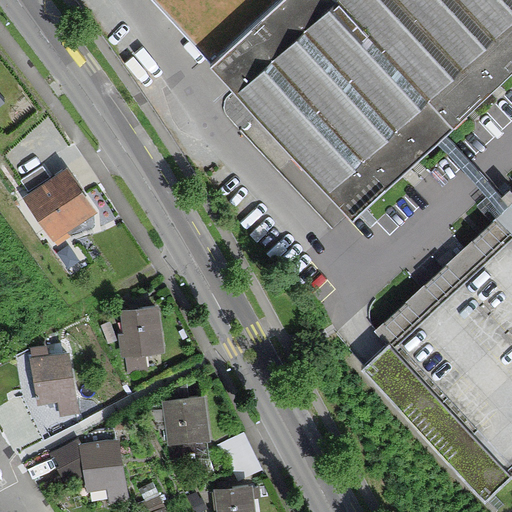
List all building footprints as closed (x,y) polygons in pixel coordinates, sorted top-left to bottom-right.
[(511,0),(158,0),(238,86),(268,119),(353,209),(396,168),(413,152),(436,132),(511,62),(511,0)] [(445,124),(436,132),(475,177),(500,205),(511,196),(485,168),(445,124)] [(48,242),(92,211),(62,170),(19,201),(48,242)] [(359,331),(346,342),(486,493),(511,468),(511,195),(511,196),(500,205),(432,265),(359,331)] [(139,351),(161,350),(159,307),(117,310),(121,374),(140,373),(139,351)] [(58,414),(78,411),(69,348),(47,351),(46,343),(30,345),(31,356),(38,405),(57,402),(58,414)] [(165,448),(209,442),(203,399),(158,405),(165,448)] [(108,500),(126,497),(115,436),(77,443),(80,455),(86,490),(105,487),(108,500)] [(77,443),(74,437),(45,453),(57,466),(80,455),(77,443)] [(254,511),(252,483),(239,484),(213,487),(215,511),(254,511)]
